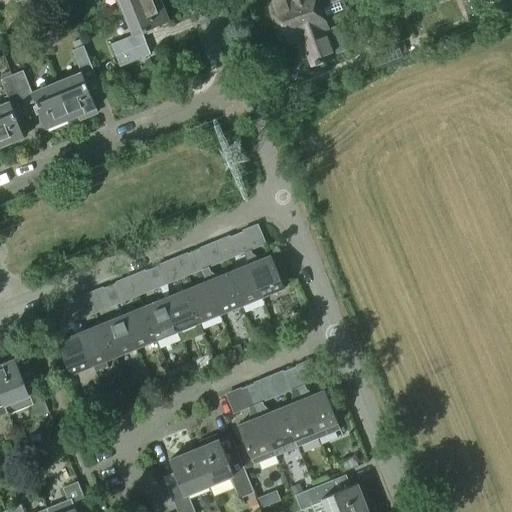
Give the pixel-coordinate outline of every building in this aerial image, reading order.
[(120,68),(151,56),(142,33),(169,23),(160,0),(152,0),(124,12),(133,36),(111,45),(120,68)] [(118,0),(124,12),(152,0),(118,0)] [(278,0),(267,4),(275,25),(319,9),(316,0),(278,0)] [(319,9),(275,25),(283,47),(301,40),(311,66),(334,58),(333,56),(345,51),(336,27),(328,30),(324,20),(346,11),(342,0),(319,9)] [(397,43),(396,39),(369,49),(376,68),(402,58),(401,55),(407,53),(403,41),(397,43)] [(71,120),(96,110),(87,87),(98,82),(84,47),(73,52),(72,52),(81,73),(57,83),(71,120)] [(32,93),(24,72),(11,77),(24,107),(35,103),(46,130),(71,120),(57,83),(32,93)] [(0,148),(24,139),(13,112),(24,107),(11,77),(0,81),(9,103),(0,106),(0,148)] [(234,247),(247,242),(243,232),(230,237),(234,247)] [(253,255),(251,251),(247,242),(234,247),(238,257),(244,254),(249,265),(262,298),(285,289),(271,256),(261,260),(253,255)] [(191,265),(205,259),(201,249),(187,255),(191,265)] [(211,273),(209,269),(205,259),(191,265),(195,274),(202,272),(206,282),(220,315),(241,306),(228,273),(218,277),(211,273)] [(241,306),(262,298),(249,265),(228,273),(241,306)] [(149,281),(163,276),(159,266),(145,272),(149,281)] [(153,291),(167,285),(163,276),(149,281),(153,291)] [(199,323),(220,315),(206,282),(186,290),(199,323)] [(107,299),(121,293),(117,283),(103,288),(107,299)] [(199,323),(186,290),(164,299),(178,332),(183,343),(204,335),(199,323)] [(110,308),(125,302),(121,293),(107,299),(110,308)] [(157,340),(178,332),(164,299),(143,307),(157,340)] [(64,316),(78,310),(74,300),(60,306),(64,316)] [(135,349),(157,340),(143,307),(122,316),(135,349)] [(68,325),(82,320),(78,310),(64,316),(68,325)] [(114,357),(135,349),(122,316),(101,325),(114,357)] [(93,366),(114,357),(101,325),(79,333),(93,366)] [(286,326),(276,330),(279,339),(289,335),(286,326)] [(70,375),(93,366),(79,333),(57,342),(70,375)] [(277,339),(275,333),(268,336),(270,342),(277,339)] [(236,356),(243,353),(240,346),(234,348),(236,356)] [(23,381),(15,360),(0,365),(0,395),(8,416),(29,408),(34,420),(49,414),(34,376),(23,381)] [(307,390),(305,387),(321,381),(313,362),(298,368),(301,377),(287,382),(291,392),(298,390),(302,401),(319,441),(341,432),(325,391),(313,396),(307,390)] [(183,375),(180,368),(171,372),(173,379),(183,375)] [(287,382),(301,377),(298,368),(284,373),(287,382)] [(244,400),(258,394),(255,385),(241,391),(244,400)] [(126,387),(118,390),(122,401),(130,397),(126,387)] [(292,405),(282,409),(298,449),(319,441),(302,401),(298,390),(291,392),(293,396),(292,405)] [(264,407),(258,394),(244,400),(248,409),(255,406),(276,458),(298,449),(282,409),(271,413),(264,407)] [(0,419),(8,416),(0,395),(0,419)] [(97,412),(95,406),(90,404),(84,406),(88,415),(97,412)] [(254,466),(276,458),(255,406),(248,409),(250,413),(249,421),(238,426),(254,466)] [(228,462),(220,441),(195,451),(210,486),(230,478),(239,500),(248,497),(254,494),(239,457),(228,462)] [(193,511),(187,495),(210,486),(195,451),(170,461),(178,482),(167,487),(176,511),(193,511)] [(89,511),(78,482),(63,488),(71,510),(66,511),(89,511)] [(336,494),(332,482),(295,496),(301,511),(323,503),(327,511),(361,511),(368,510),(358,485),(336,494)] [(291,488),(294,495),(302,492),(299,485),(291,488)] [(249,501),(247,502),(248,505),(257,502),(254,494),(248,497),(249,501)] [(270,506),(266,497),(257,500),(261,510),(270,506)]
